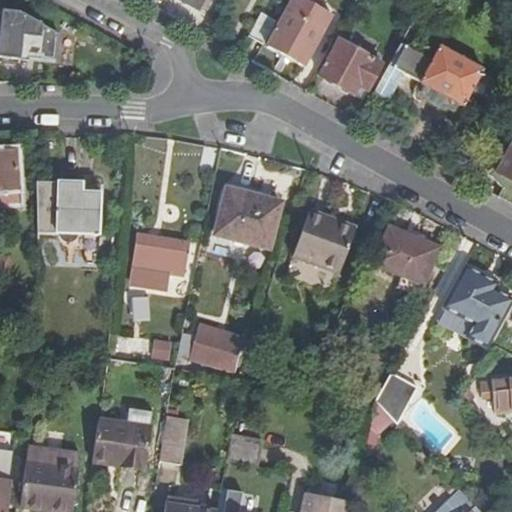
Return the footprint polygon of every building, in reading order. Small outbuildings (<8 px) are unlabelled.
[(180,0),(200,11),(205,0),(180,0)] [(308,0),(293,0),(286,13),(267,46),(306,68),(325,35),(336,16),(328,11),(327,5),(318,0),(309,0),(308,0)] [(264,44),(277,21),(263,14),(250,36),(264,44)] [(366,92),(380,66),(338,42),(319,76),(355,95),(359,89),(366,92)] [(378,85),(391,93),(452,126),(460,112),(474,119),(488,96),(428,64),(418,80),(390,63),(378,85)] [(378,85),(368,103),(380,110),(391,93),(378,85)] [(511,204),(511,138),(493,171),(507,179),(497,196),(511,204)] [(0,155),(0,201),(20,201),(17,155),(0,155)] [(37,184),(38,235),(59,235),(61,239),(63,243),(66,245),(70,245),(73,244),(76,242),(78,239),(79,236),(97,236),(99,186),(37,184)] [(218,229),(271,240),(280,200),(226,189),(218,229)] [(309,210),(292,254),(338,273),(355,229),(309,210)] [(418,285),(423,287),(439,250),(389,228),(372,265),(401,277),(395,289),(413,297),(418,285)] [(130,285),(146,288),(154,240),(138,238),(130,285)] [(189,245),(154,240),(146,288),(164,291),(167,273),(185,275),(189,245)] [(511,303),(494,293),(480,285),(484,278),(465,267),(444,307),(473,324),(465,338),(486,350),(490,343),(506,313),(511,303)] [(480,285),(494,293),(497,285),(484,278),(480,285)] [(182,339),(178,362),(192,364),(196,342),(182,339)] [(196,342),(192,364),(233,370),(239,348),(196,342)] [(41,349),(19,346),(18,358),(39,361),(41,349)] [(374,401),(392,420),(396,424),(416,388),(390,372),(374,401)] [(511,380),(479,384),(480,402),(489,401),(490,413),(511,410),(511,380)] [(461,395),(465,400),(469,395),(464,388),(461,395)] [(392,420),(374,401),(366,442),(380,440),(392,420)] [(98,419),(92,462),(144,469),(153,412),(127,408),(125,422),(98,419)] [(169,416),(161,461),(181,464),(189,419),(169,416)] [(25,460),(77,467),(78,458),(27,450),(25,460)] [(363,459),(359,477),(367,482),(374,471),(363,459)] [(25,460),(19,506),(62,511),(70,511),(77,467),(25,460)] [(480,511),(459,490),(444,505),(450,511),(480,511)] [(229,492),(225,511),(237,511),(240,494),(229,492)] [(352,511),(354,504),(303,495),(300,511),(352,511)] [(218,511),(221,499),(214,498),(211,511),(204,511),(205,509),(174,504),(175,497),(168,496),(165,511),(218,511)]
